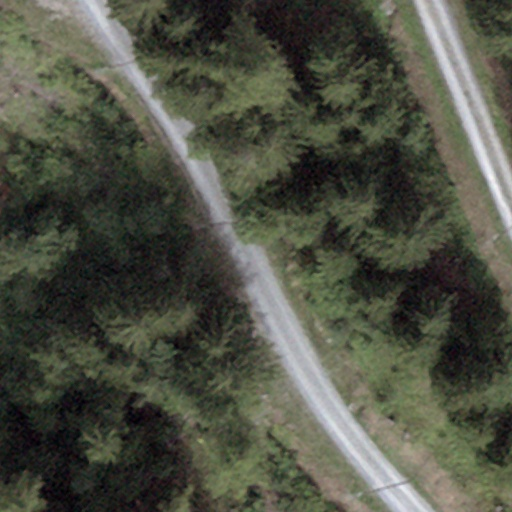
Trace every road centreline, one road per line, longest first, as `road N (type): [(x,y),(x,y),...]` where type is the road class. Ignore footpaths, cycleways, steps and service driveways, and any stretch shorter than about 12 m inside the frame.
road 1 (track): [(409,511),(333,432),(88,0)]
road 2 (track): [(425,0),(511,196)]
